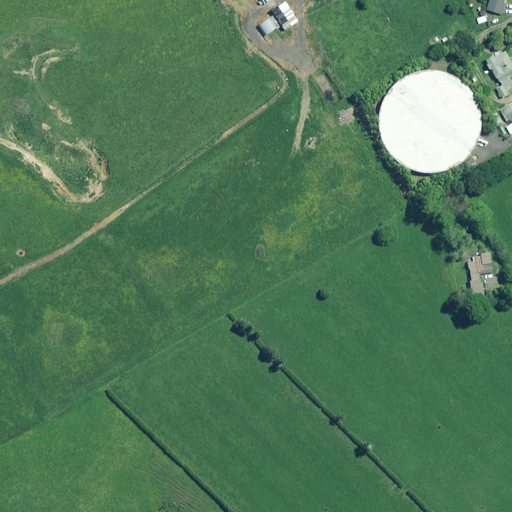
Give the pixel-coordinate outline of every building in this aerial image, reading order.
[(334,0),(310,0),(303,4),(309,14),(334,0)] [(504,0),(489,0),(486,11),(501,16),(505,4),(503,3),(504,0)] [(298,22),(285,3),(271,12),(284,31),(298,22)] [(278,27),(271,17),(257,27),(264,37),(278,27)] [(275,45),(269,37),(265,39),(272,47),(275,45)] [(485,62),(487,64),(485,65),(488,71),(490,70),(500,87),(495,89),(500,99),(508,95),(505,90),(511,85),(511,83),(510,79),(511,77),(511,65),(505,51),(494,57),(493,56),(489,58),(490,59),(485,62)] [(378,109),(376,118),(376,127),(378,136),(381,144),(385,152),(391,159),(398,165),(405,170),(414,173),(423,174),(432,175),(441,173),(449,170),(457,166),(464,160),(470,153),(475,145),(478,137),(480,128),(480,119),(478,110),(475,101),(471,93),(465,86),(458,80),(450,76),(442,73),(433,71),(424,71),(415,72),(406,75),(399,80),(392,86),(386,92),(381,100),(378,109)] [(511,109),(510,105),(499,111),(506,122),(510,120),(511,123),(511,109)]
